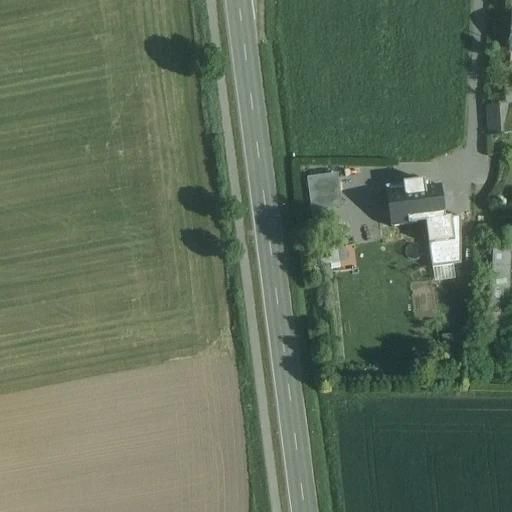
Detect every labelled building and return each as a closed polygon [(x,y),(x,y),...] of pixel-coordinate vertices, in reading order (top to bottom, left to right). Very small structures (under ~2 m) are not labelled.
[(510,109),(488,110),(490,136),(511,135),(510,109)] [(306,176),(308,211),(340,209),(338,174),(306,176)] [(440,189),(413,192),(412,186),(387,190),(392,228),(455,219),(453,206),(442,207),(440,189)] [(457,229),(429,233),(433,262),(460,258),(457,229)] [(507,253),(493,253),(491,334),(504,335),(507,253)]
